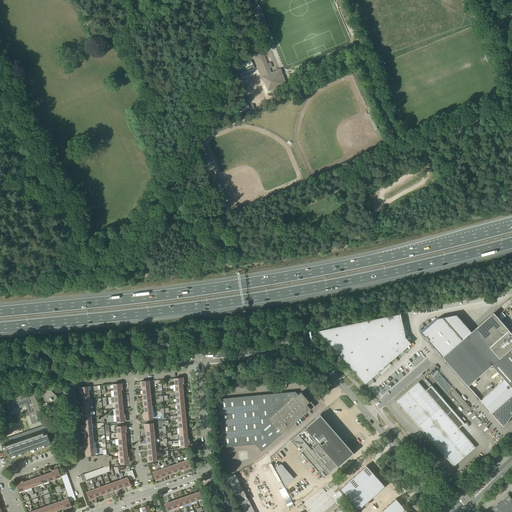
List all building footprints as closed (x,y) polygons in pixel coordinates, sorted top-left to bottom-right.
[(271,73),(269,68),(262,52),(253,56),(268,91),(286,84),(280,69),(271,73)] [(250,57),(242,60),(248,75),(256,71),(250,57)] [(465,123),(470,129),(479,122),(474,116),(465,123)] [(499,358),(507,351),(511,346),(511,333),(496,316),(493,312),(475,328),(474,329),(479,336),(490,348),(499,358)] [(318,331),(340,356),(364,383),(378,371),(380,374),(390,365),(388,362),(410,343),(405,337),(400,314),(318,331)] [(437,318),(421,333),(424,337),(426,336),(429,340),(428,341),(442,357),(446,353),(454,346),(462,339),(470,332),(471,332),(456,314),(437,318)] [(478,377),(491,365),(499,358),(490,348),(479,336),(474,329),(471,332),(470,332),(462,339),(454,346),(446,353),(442,357),(468,386),(478,377)] [(491,365),(511,388),(511,355),(507,351),(499,358),(491,365)] [(453,466),(475,447),(418,382),(396,401),(453,466)] [(54,394),(51,390),(50,389),(49,390),(42,396),(52,408),(60,401),(56,396),(57,396),(54,393),(54,394)] [(43,420),(32,390),(9,398),(10,401),(7,403),(10,413),(14,412),(13,410),(26,406),(32,424),(43,420)] [(511,393),(491,412),(502,425),(502,424),(505,421),(507,418),(510,415),(511,411),(511,410),(511,409),(511,390),(511,392),(511,393)] [(297,395),(295,392),(217,400),(222,448),(255,444),(261,452),(309,409),(306,404),(308,401),(300,392),(297,395)] [(290,440),(294,445),(300,452),(299,453),(300,453),(301,454),(300,454),(301,455),(302,454),(323,478),(352,453),(353,452),(352,452),(349,449),(350,448),(349,449),(348,448),(349,447),(348,448),(348,447),(348,446),(347,447),(348,446),(347,444),(346,444),(320,415),(320,414),(290,440)] [(2,439),(0,440),(4,454),(9,452),(10,456),(50,442),(47,433),(6,447),(4,442),(3,442),(2,439)] [(182,462),(185,470),(191,468),(188,460),(182,462)] [(176,464),(179,470),(184,468),(185,470),(182,462),(176,464)] [(170,466),(173,472),(179,470),(176,464),(170,466)] [(281,464),(275,467),(285,486),(294,478),(281,464)] [(366,465),(362,469),(371,480),(375,476),(366,465)] [(165,468),(167,475),(173,472),(170,466),(165,468)] [(161,476),(167,475),(165,468),(159,470),(162,478),(161,476)] [(52,471),(54,479),(60,476),(58,469),(52,471)] [(362,469),(357,473),(367,484),(371,480),(362,469)] [(156,480),(162,478),(159,470),(153,472),(156,480)] [(46,474),(49,481),(54,479),(52,471),(52,472),(46,474)] [(357,473),(353,477),(362,488),(367,484),(357,473)] [(43,483),(49,481),(46,474),(41,476),(43,483)] [(35,478),(37,485),(43,483),(41,476),(35,478)] [(375,476),(371,480),(380,490),(385,486),(375,476)] [(353,477),(349,481),(358,491),(362,488),(353,477)] [(31,487),(37,485),(35,478),(29,480),(31,487)] [(122,480),(122,481),(122,482),(123,483),(123,484),(123,485),(124,485),(124,486),(124,488),(131,485),(128,478),(122,480)] [(22,481),(25,489),(31,487),(29,480),(23,482),(23,481),(22,481)] [(122,480),(116,482),(118,488),(124,486),(124,485),(123,485),(123,484),(123,483),(122,482),(122,481),(122,480)] [(371,480),(367,484),(376,494),(380,490),(371,480)] [(19,491),(25,489),(22,481),(17,483),(19,491)] [(349,481),(344,485),(354,495),(358,491),(349,481)] [(110,484),(112,490),(118,488),(116,482),(110,484)] [(104,486),(107,493),(112,490),(110,484),(104,486)] [(367,484),(362,488),(372,498),(376,494),(367,484)] [(107,493),(104,486),(101,487),(100,485),(98,486),(98,488),(101,495),(107,493)] [(344,485),(340,489),(349,499),(354,495),(344,485)] [(98,488),(95,489),(94,487),(92,488),(92,490),(93,490),(95,498),(96,498),(95,497),(101,495),(98,488)] [(362,488),(358,491),(367,502),(372,498),(362,488)] [(89,500),(95,498),(93,490),(92,490),(87,492),(89,500)] [(358,491),(354,495),(363,506),(367,502),(358,491)] [(194,494),(196,500),(202,498),(200,492),(194,494)] [(188,496),(191,503),(196,500),(194,494),(188,496)] [(354,495),(349,499),(358,510),(363,506),(354,495)] [(511,511),(511,499),(508,495),(491,509),(494,511),(511,511)] [(185,505),(191,503),(188,496),(182,498),(185,505)] [(176,500),(179,507),(185,505),(182,498),(176,500)] [(396,498),(391,502),(399,511),(401,511),(405,509),(396,498)] [(62,501),(65,508),(71,506),(68,499),(62,501)] [(173,509),(179,507),(176,500),(171,502),(173,509)] [(56,503),(59,509),(64,507),(65,509),(65,508),(62,501),(56,503)] [(167,511),(173,509),(171,502),(164,504),(167,511)] [(399,511),(391,502),(387,506),(391,511),(399,511)] [(53,511),(59,509),(56,503),(50,505),(53,511)]
